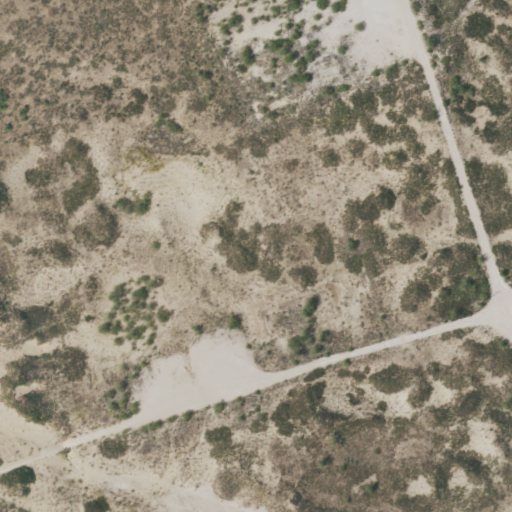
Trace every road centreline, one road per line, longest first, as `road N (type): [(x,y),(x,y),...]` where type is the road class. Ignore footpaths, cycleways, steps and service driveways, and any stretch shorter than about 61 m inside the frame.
road 1 (track): [(0,494),(498,330)]
road 2 (track): [(394,0),(511,369)]
